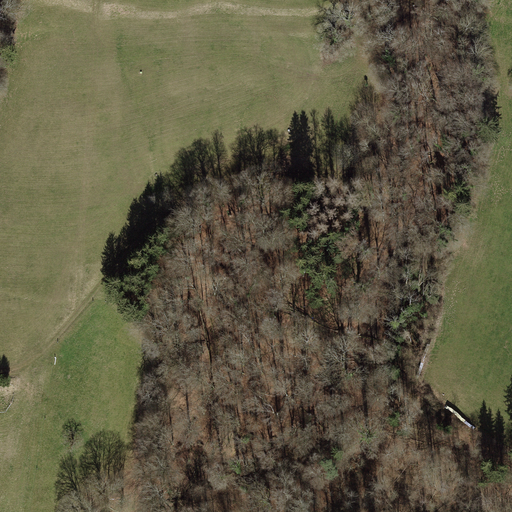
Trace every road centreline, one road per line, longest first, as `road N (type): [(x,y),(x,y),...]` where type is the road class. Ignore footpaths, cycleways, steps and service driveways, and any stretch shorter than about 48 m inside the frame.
road 1 (track): [(92,293),(111,299),(150,349),(139,511)]
road 2 (track): [(161,214),(41,352),(0,371)]
